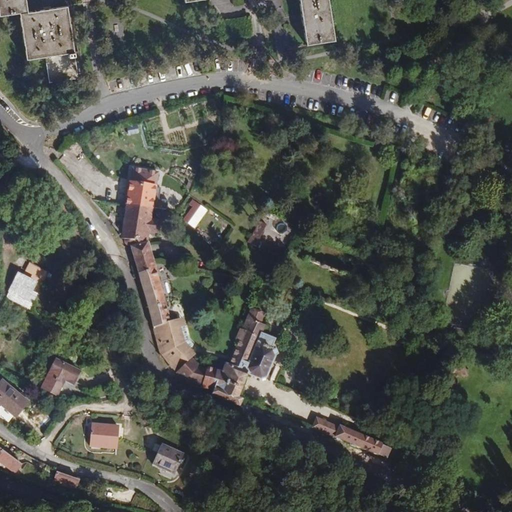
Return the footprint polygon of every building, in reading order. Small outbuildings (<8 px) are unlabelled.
[(19,14),(26,61),(45,58),(50,84),(79,79),(68,9),(68,6),(28,12),(26,0),(0,0),(0,16),(11,15),(19,14)] [(298,0),(306,46),(336,41),(329,0),(298,0)] [(245,28),(244,17),(220,21),(222,32),(245,28)] [(213,71),(211,60),(200,62),(203,74),(213,71)] [(137,126),(128,128),(129,135),(138,134),(137,126)] [(127,205),(153,209),(157,173),(133,168),(127,205)] [(193,203),(182,221),(195,230),(206,212),(193,203)] [(151,220),(153,209),(127,205),(122,235),(122,237),(125,238),(148,241),(149,241),(150,232),(151,220)] [(160,221),(151,220),(150,232),(158,233),(160,221)] [(260,222),(249,244),(256,247),(267,225),(260,222)] [(148,241),(125,238),(124,242),(127,245),(130,246),(157,342),(161,357),(176,373),(189,362),(194,360),(193,358),(196,354),(185,342),(178,319),(170,321),(148,241)] [(29,309),(48,271),(29,261),(22,276),(18,274),(6,297),(29,309)] [(240,405),(242,399),(239,398),(247,374),(261,380),(267,378),(275,356),(273,350),(271,349),(275,339),(263,333),(266,325),(261,323),(264,315),(252,311),(243,331),(257,337),(248,359),(240,357),(237,365),(229,363),(225,362),(221,369),(200,365),(194,360),(189,362),(176,373),(185,382),(199,388),(208,389),(213,391),(212,394),(240,405)] [(0,329),(6,331),(10,321),(0,317),(0,329)] [(257,337),(243,331),(229,363),(237,365),(240,357),(248,359),(257,337)] [(74,385),(80,372),(56,359),(42,388),(57,396),(65,380),(74,385)] [(29,403),(2,380),(0,382),(0,405),(16,419),(29,403)] [(309,416),(305,425),(385,459),(390,449),(383,446),(383,443),(340,425),(338,429),(309,416)] [(117,448),(119,426),(91,424),(89,445),(117,448)] [(386,432),(408,443),(411,436),(400,430),(390,424),(386,432)] [(411,436),(412,434),(401,428),(400,430),(411,436)] [(183,455),(161,445),(152,464),(175,475),(183,455)] [(0,463),(14,475),(22,465),(0,448),(0,463)] [(79,479),(57,472),(54,480),(76,488),(79,479)]
